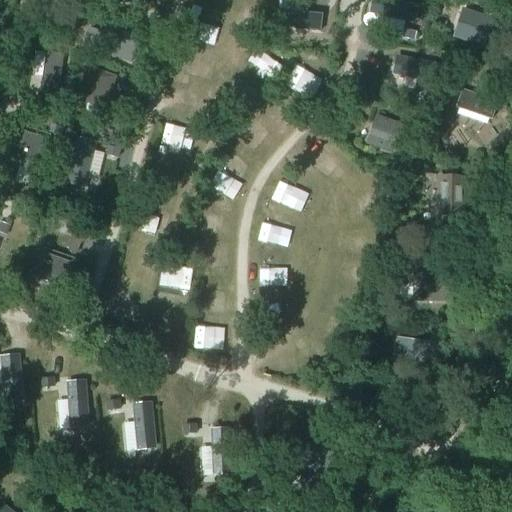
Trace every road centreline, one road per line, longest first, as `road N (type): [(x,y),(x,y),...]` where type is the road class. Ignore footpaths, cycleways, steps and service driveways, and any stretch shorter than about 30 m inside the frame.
road 1 (track): [(0,307),(472,450)]
road 2 (track): [(236,379),(254,189),(340,86),(352,51),(351,0)]
road 3 (track): [(69,329),(111,199),(139,143),(178,0)]
road 4 (track): [(472,450),(511,307)]
